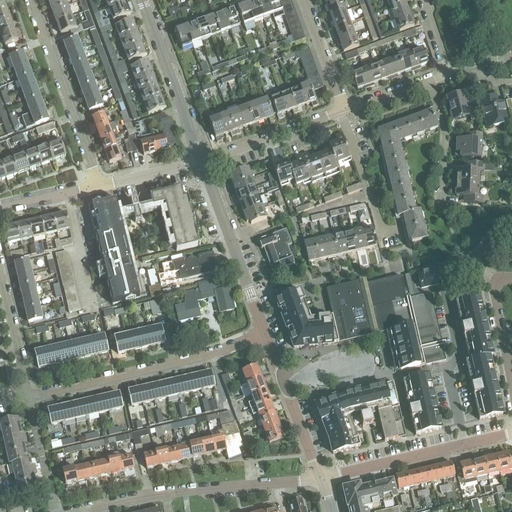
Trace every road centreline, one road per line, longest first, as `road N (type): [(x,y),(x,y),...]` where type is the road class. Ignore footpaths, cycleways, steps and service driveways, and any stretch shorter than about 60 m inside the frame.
road 1 (residential): [(27,396),(265,333)]
road 2 (residential): [(97,189),(26,0)]
road 3 (residential): [(265,333),(201,162)]
road 4 (residential): [(201,162),(141,0)]
road 5 (residential): [(165,493),(321,478)]
road 6 (residential): [(465,445),(448,367),(459,352),(445,296)]
road 7 (residential): [(321,478),(265,333)]
road 8 (residential): [(201,162),(342,110)]
road 9 (residential): [(321,478),(465,445)]
road 10 (residential): [(386,240),(342,110)]
road 11 (residential): [(442,206),(444,124),(429,79)]
road 12 (residential): [(27,396),(0,278)]
road 13 (residential): [(92,312),(65,195)]
